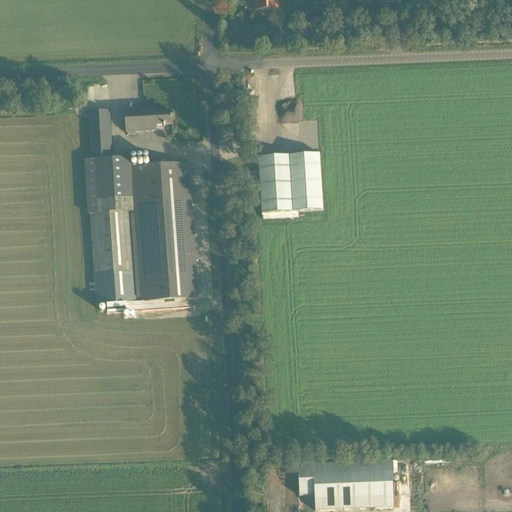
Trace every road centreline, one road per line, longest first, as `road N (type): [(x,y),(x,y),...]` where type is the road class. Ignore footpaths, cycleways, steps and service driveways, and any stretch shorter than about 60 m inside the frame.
road 1 (unclassified): [(234,511),(210,63)]
road 2 (unclassified): [(210,63),(511,50)]
road 3 (unclassified): [(0,71),(210,63)]
